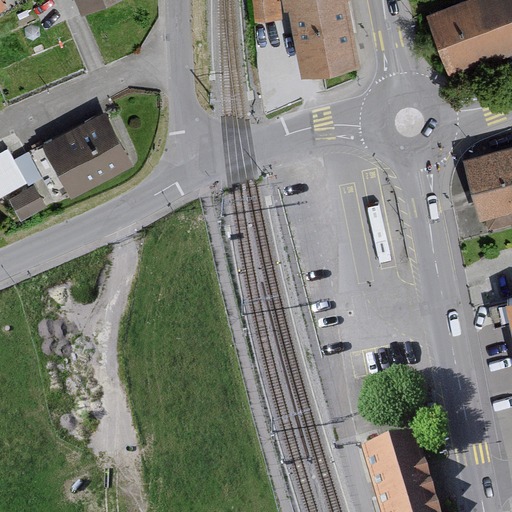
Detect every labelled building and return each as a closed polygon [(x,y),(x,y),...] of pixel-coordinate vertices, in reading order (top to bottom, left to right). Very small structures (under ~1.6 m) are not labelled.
[(0,0),(0,14),(9,8),(3,0),(0,0)] [(82,0),(88,12),(113,0),(82,0)] [(280,22),(277,0),(254,0),(257,24),(280,22)] [(286,0),(289,11),(298,9),(308,73),(358,65),(347,0),(286,0)] [(511,0),(455,0),(420,13),(442,72),(511,46),(511,0)] [(114,111),(50,146),(77,196),(141,161),(114,111)] [(0,188),(44,169),(31,142),(15,149),(10,138),(0,142),(0,188)] [(511,148),(464,161),(480,221),(511,212),(511,148)] [(26,219),(49,206),(38,186),(15,199),(26,219)] [(432,511),(411,435),(355,451),(371,511),(432,511)]
